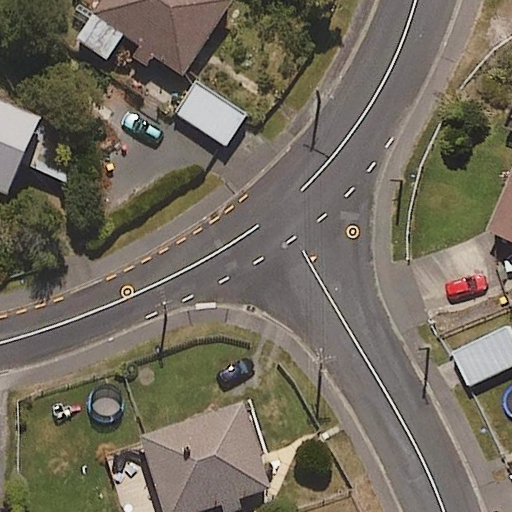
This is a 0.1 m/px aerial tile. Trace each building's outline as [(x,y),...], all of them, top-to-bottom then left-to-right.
[(185,76),(234,0),(101,0),(75,40),(107,61),(124,36),(185,76)] [(226,147),(247,116),(199,85),(179,116),(226,147)] [(199,172),(143,94),(75,143),(131,221),(199,172)] [(0,193),(9,197),(43,121),(0,101),(0,193)] [(511,185),(493,226),(511,235),(511,185)] [(474,383),(511,366),(511,328),(460,351),(474,383)] [(165,511),(198,511),(271,489),(244,406),(142,439),(165,511)]
